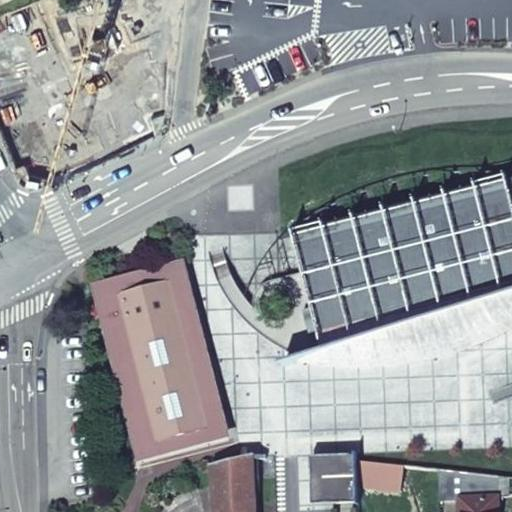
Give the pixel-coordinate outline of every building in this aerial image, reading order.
[(511,181),(295,235),(304,275),(267,285),(257,290),(253,296),(252,300),(252,312),(243,302),(235,291),(229,279),(224,266),(220,253),(210,256),(214,269),(219,282),(225,295),(233,307),(241,318),(251,329),(262,337),(281,349),(288,352),(295,354),(318,358),(338,361),(359,363),(379,363),(425,358),(451,353),(464,349),(494,336),(511,328),(511,327),(511,181)] [(182,262),(97,285),(144,456),(228,433),(182,262)] [(360,486),(359,460),(359,453),(313,455),(314,501),(361,499),(360,486)] [(257,511),(255,456),(214,466),(216,511),(257,511)] [(401,492),(405,466),(359,460),(360,486),(401,492)] [(511,496),(511,478),(440,470),(441,501),(462,501),(462,511),(499,511),(499,497),(511,496)]
